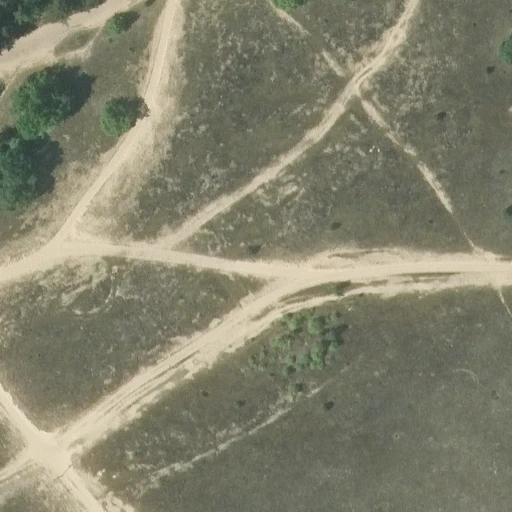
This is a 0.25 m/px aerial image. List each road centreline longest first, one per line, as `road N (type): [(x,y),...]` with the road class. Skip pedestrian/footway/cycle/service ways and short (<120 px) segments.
road 1 (track): [(78,233),(159,258),(312,280),(511,268)]
road 2 (track): [(0,487),(312,280)]
road 3 (track): [(173,0),(138,125),(78,233),(0,278)]
road 4 (track): [(0,409),(98,511)]
